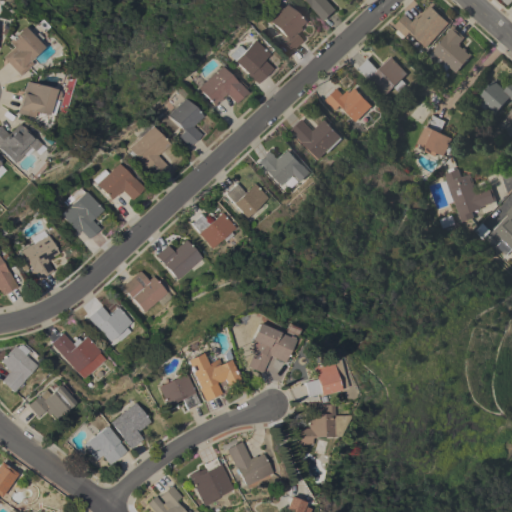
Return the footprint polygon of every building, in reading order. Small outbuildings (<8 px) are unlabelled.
[(326,0),(335,9),(323,21),(309,6),(310,5),(305,0),(326,0)] [(303,21),(297,27),(299,29),(294,34),(300,40),(289,51),(285,47),(286,46),(279,40),(283,36),(268,21),(285,4),(303,21)] [(425,47),(409,32),(405,36),(397,29),(396,30),(392,26),(404,14),(412,21),(416,16),(418,18),(430,5),(448,22),(425,47)] [(21,27),(23,25),(31,34),(33,32),(38,38),(36,39),(40,44),(38,46),(39,47),(29,56),(31,57),(27,60),(29,63),(17,75),(0,56),(10,47),(5,41),(20,26),(21,27)] [(443,62),(439,67),(428,57),(432,52),(431,51),(446,34),(446,33),(452,26),(464,37),(459,43),(459,44),(458,45),(462,48),(463,47),(466,49),(465,50),(468,54),(469,52),(471,54),(455,72),(443,62)] [(233,60),(228,55),(238,45),(243,49),(253,39),(267,53),(262,59),(271,68),(256,83),(232,60),(233,60)] [(402,79),(406,83),(398,91),(393,87),(383,97),(367,80),(368,79),(357,67),(367,58),(378,69),(391,56),(407,73),(402,79)] [(197,87),(191,81),(196,76),(202,83),(220,66),(232,79),(233,78),(246,92),(234,103),(224,93),(221,97),(222,98),(219,101),(218,100),(214,103),(215,104),(213,106),(197,88),(197,87)] [(511,101),(508,97),(494,114),(486,107),(483,110),(474,102),(477,99),(476,98),(493,79),(503,89),(511,80),(511,101)] [(54,101),(50,115),(45,113),(45,115),(33,112),(31,117),(15,113),(24,81),(55,90),(57,93),(55,99),(52,100),(54,101)] [(354,121),(339,105),(334,110),(329,103),(328,104),(324,99),(336,88),(342,94),(347,90),(349,92),(354,87),(371,106),(354,121)] [(183,98),(201,116),(191,126),(200,135),(188,147),(177,136),(182,131),(167,115),(183,98)] [(307,113),(318,125),(324,119),(341,138),(326,153),(324,151),(317,158),(305,145),(304,146),(289,129),(301,118),(307,113)] [(442,156),(435,152),(433,156),(422,150),(424,147),(416,143),(425,125),(426,125),(431,114),(444,121),(439,132),(451,137),(442,156)] [(137,139),(134,136),(140,130),(138,128),(146,120),(168,144),(156,155),(167,167),(155,178),(140,161),(134,154),(132,156),(129,152),(130,150),(128,147),(137,139)] [(42,148),(35,154),(30,149),(24,156),(21,154),(13,163),(0,150),(0,128),(6,134),(17,123),(34,140),(42,148)] [(301,165),(301,164),(309,173),(300,181),(293,174),(292,174),(297,180),(289,188),(283,182),(280,185),(267,170),(266,171),(257,161),(269,150),(276,158),(282,153),(282,154),(287,149),(301,165)] [(130,177),(131,176),(142,188),(130,199),(121,190),(116,195),(115,194),(110,199),(95,184),(96,183),(92,179),(103,169),(107,173),(117,163),(130,177)] [(453,201),(446,203),(439,182),(445,180),(443,174),(447,172),(446,169),(452,167),(453,170),(458,168),(460,176),(470,173),(471,177),(469,178),(474,191),(490,185),(495,201),(479,206),(480,208),(470,211),(472,217),(459,222),(453,201)] [(266,198),(245,218),(231,203),(232,202),(224,193),(234,183),(242,192),(252,183),(266,198)] [(101,209),(90,219),(98,228),(87,238),(79,229),(76,232),(60,214),(73,202),(69,197),(79,187),(84,192),(85,191),(101,209)] [(510,249),(504,255),(495,245),(500,240),(492,231),(498,225),(500,227),(510,218),(504,212),(511,204),(511,248),(511,250),(510,249)] [(234,227),(229,231),(232,234),(224,241),(222,238),(211,248),(197,233),(198,232),(190,223),(200,214),(207,223),(219,212),(234,227)] [(57,254),(45,261),(51,271),(37,279),(29,267),(30,267),(20,250),(32,243),(29,238),(42,230),(45,235),(46,235),(57,254)] [(177,280),(154,255),(165,245),(171,251),(184,239),(200,257),(177,280)] [(0,260),(4,268),(5,267),(15,286),(0,294),(0,260)] [(120,286),(137,270),(146,280),(150,276),(165,291),(170,296),(161,305),(156,300),(144,312),(120,286)] [(130,321),(125,326),(129,331),(119,341),(114,336),(108,342),(86,317),(99,305),(107,315),(116,306),(130,321)] [(260,372),(245,366),(251,351),(250,350),(254,342),(247,340),(254,323),(286,336),(287,335),(291,337),(291,339),(292,339),(283,362),(267,355),(260,372)] [(83,378),(76,371),(75,372),(61,357),(62,356),(50,343),(59,334),(67,342),(74,336),(78,341),(84,336),(98,351),(97,352),(103,359),(83,378)] [(14,346),(19,344),(26,350),(23,355),(34,365),(21,380),(22,380),(11,392),(0,381),(0,379),(7,371),(2,366),(3,366),(0,363),(0,358),(12,345),(14,346)] [(237,378),(225,384),(222,378),(221,380),(218,382),(215,381),(214,381),(219,393),(203,401),(184,360),(199,352),(204,363),(216,358),(218,363),(228,359),(237,378)] [(344,386),(337,388),(337,389),(318,395),(318,393),(306,396),(303,382),(314,379),(310,366),(337,359),(344,386)] [(176,406),(175,405),(168,408),(167,405),(165,405),(156,386),(183,373),(193,392),(192,392),(197,403),(185,409),(182,403),(176,406)] [(25,404),(41,391),(44,395),(57,384),(58,385),(60,383),(68,393),(66,395),(72,402),(53,418),(49,413),(47,415),(43,410),(35,416),(25,404)] [(132,402),(148,421),(135,432),(140,439),(129,448),(108,422),(132,402)] [(346,417),(336,436),(313,437),(309,437),(310,444),(293,444),(292,428),(307,427),(306,413),(318,413),(317,404),(331,404),(331,415),(346,415),(346,417)] [(104,425),(124,451),(107,464),(99,454),(93,459),(81,444),(104,425)] [(247,458),(254,455),(255,456),(261,453),(270,472),(269,472),(271,477),(258,483),(256,479),(243,486),(234,468),(224,448),(239,441),(247,458)] [(231,488),(215,496),(216,498),(202,506),(186,474),(195,469),(196,471),(201,468),(203,472),(205,471),(202,464),(214,457),(217,464),(219,464),(231,488)] [(0,494),(0,461),(15,473),(0,494)] [(152,511),(144,503),(153,495),(160,504),(162,502),(157,496),(169,485),(179,496),(174,501),(183,511),(152,511)] [(286,511),(280,510),(286,495),(300,501),(297,509),(304,511),(286,511)]
